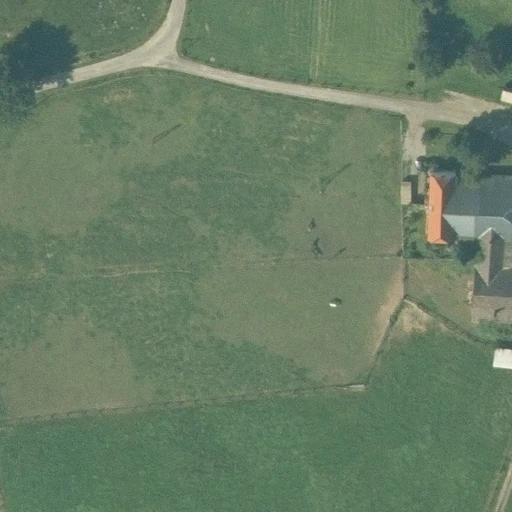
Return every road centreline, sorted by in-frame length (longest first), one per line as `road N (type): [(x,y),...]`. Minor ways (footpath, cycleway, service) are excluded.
road 1 (track): [(148,60),(511,138)]
road 2 (residential): [(179,0),(177,21),(148,60),(0,94)]
